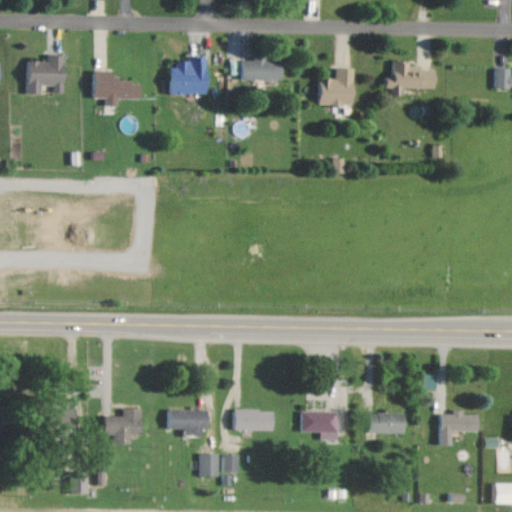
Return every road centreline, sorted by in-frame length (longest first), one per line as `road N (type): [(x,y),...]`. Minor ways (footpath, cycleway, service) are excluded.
road 1 (residential): [(511,26),(0,14)]
road 2 (primary): [(511,334),(0,323)]
